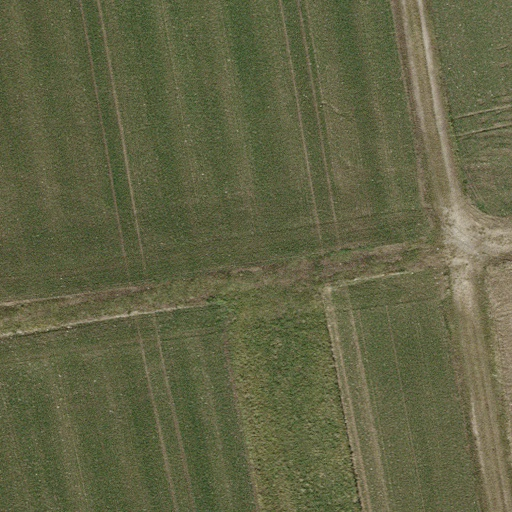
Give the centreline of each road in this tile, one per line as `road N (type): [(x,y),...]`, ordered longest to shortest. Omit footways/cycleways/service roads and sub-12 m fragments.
road 1 (track): [(0,319),(97,314),(467,254)]
road 2 (track): [(467,254),(473,346),(502,511)]
road 3 (track): [(467,254),(418,0)]
